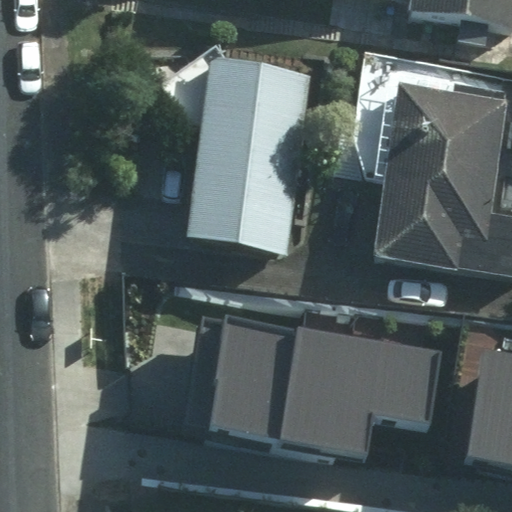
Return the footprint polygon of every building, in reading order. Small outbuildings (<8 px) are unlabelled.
[(511,0),(236,0),(412,14),(411,34),(511,41),(511,0)] [(310,82),(205,70),(185,257),(290,268),(310,82)] [(511,223),(490,221),(504,110),(396,97),(374,274),(511,290),(511,223)] [(217,313),(199,426),(374,455),(381,410),(431,418),(442,349),(217,313)] [(511,359),(489,356),(473,461),(511,466),(511,359)]
